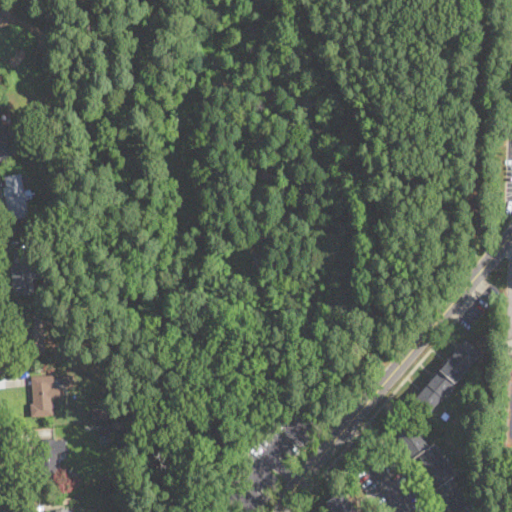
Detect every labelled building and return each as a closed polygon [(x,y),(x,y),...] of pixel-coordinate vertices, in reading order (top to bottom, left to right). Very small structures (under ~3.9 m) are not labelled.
[(0,0),(7,0),(8,1),(0,8),(0,0)] [(120,0),(125,13),(114,17),(109,4),(120,0)] [(0,115),(19,151),(1,161),(0,159),(0,115)] [(29,216),(10,220),(4,188),(8,187),(6,176),(21,173),(29,216)] [(42,243),(33,244),(32,237),(42,236),(42,243)] [(30,250),(31,264),(40,263),(41,276),(33,277),(35,294),(15,295),(13,264),(16,264),(15,251),(30,250)] [(27,356),(25,325),(27,325),(26,310),(43,309),(46,354),(27,356)] [(480,354),(430,411),(416,399),(466,341),(480,354)] [(54,414),(32,416),(31,404),(34,403),(32,376),(54,374),(55,386),(52,386),(54,414)] [(73,382),(62,383),(61,375),(73,374),(73,382)] [(108,418),(91,419),(91,409),(106,408),(106,405),(114,404),(114,411),(108,412),(108,418)] [(407,417),(428,446),(434,442),(457,475),(451,479),(474,511),(451,511),(436,490),(441,487),(418,455),(413,459),(392,428),(407,417)] [(60,478),(40,480),(38,453),(43,453),(42,440),(56,438),(60,478)] [(128,454),(119,456),(117,444),(126,443),(128,454)] [(359,511),(334,511),(327,502),(344,490),(359,511)]
